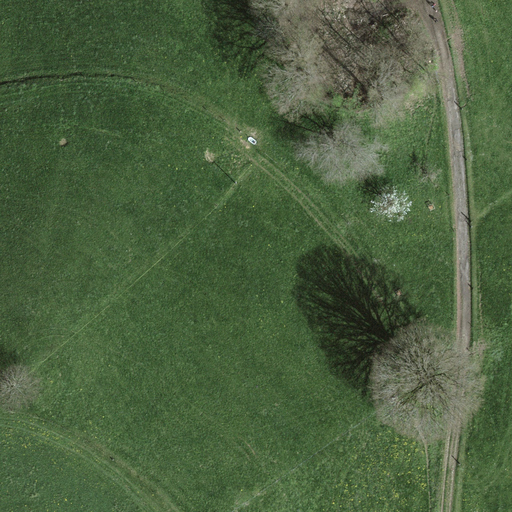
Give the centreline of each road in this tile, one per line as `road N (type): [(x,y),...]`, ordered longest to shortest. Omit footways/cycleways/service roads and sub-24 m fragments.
road 1 (track): [(435,0),(464,255),(445,511)]
road 2 (track): [(158,511),(91,456),(0,419)]
